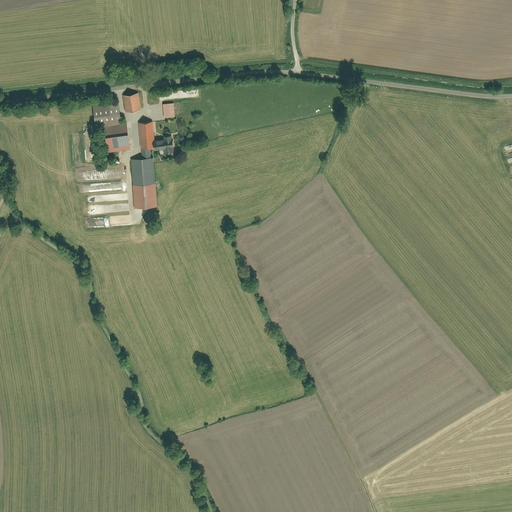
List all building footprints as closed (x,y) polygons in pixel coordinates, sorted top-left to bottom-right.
[(125,97),(126,113),(142,112),(140,96),(125,97)] [(164,105),(165,119),(176,118),(175,105),(164,105)] [(120,106),(93,108),(94,126),(122,123),(120,106)] [(141,148),(142,148),(143,159),(132,160),(135,209),(159,207),(156,159),(151,159),(150,147),(155,147),(154,123),(139,124),(141,148)] [(109,132),(110,151),(134,150),(133,126),(126,126),(126,132),(109,132)] [(156,152),(161,151),(162,155),(174,154),(174,150),(177,150),(176,138),(173,138),(173,135),(166,135),(166,139),(155,139),(156,152)]
